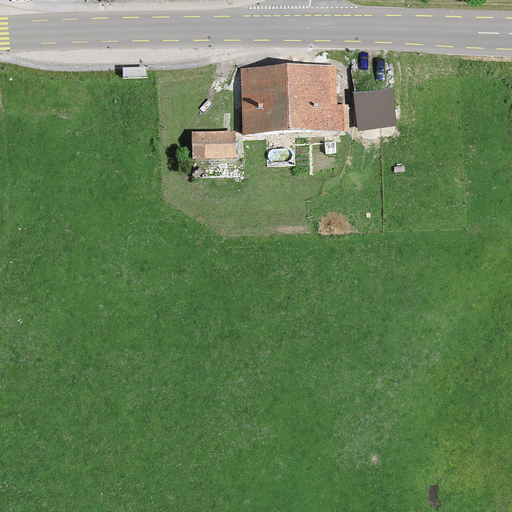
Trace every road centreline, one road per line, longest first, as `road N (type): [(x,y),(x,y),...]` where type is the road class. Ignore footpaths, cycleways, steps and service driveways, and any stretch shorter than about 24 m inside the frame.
road 1 (primary): [(308,27),(0,33)]
road 2 (primary): [(511,34),(308,27)]
road 3 (track): [(0,127),(8,205),(0,258)]
